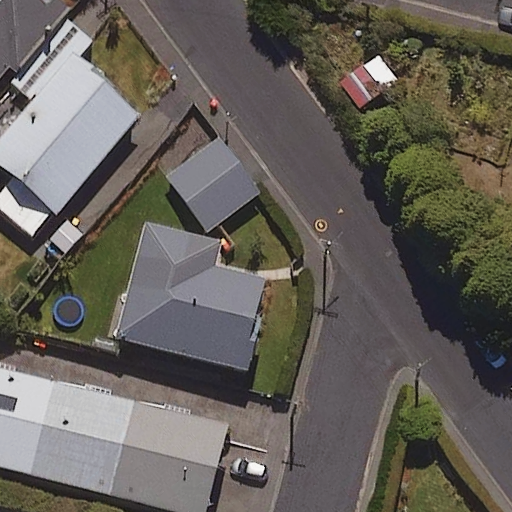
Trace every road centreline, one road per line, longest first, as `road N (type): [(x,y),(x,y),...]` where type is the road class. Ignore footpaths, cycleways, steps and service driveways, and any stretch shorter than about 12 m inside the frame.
road 1 (residential): [(194,0),(374,250)]
road 2 (residential): [(310,511),(374,250)]
road 3 (residential): [(374,250),(511,433)]
